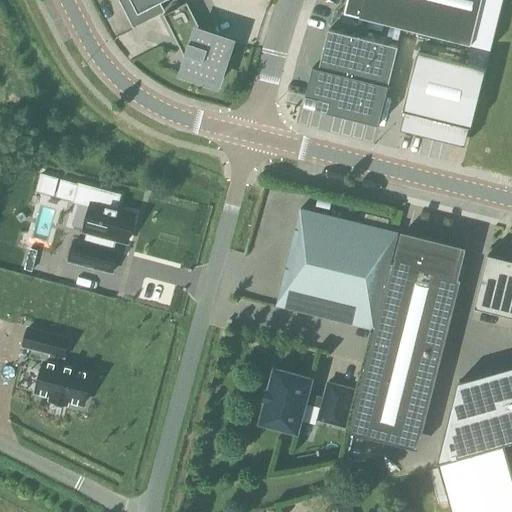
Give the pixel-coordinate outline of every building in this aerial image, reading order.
[(122,0),(135,25),(164,10),(161,3),(166,0),(122,0)] [(348,0),(345,13),(472,45),(482,0),(348,0)] [(184,73),(217,84),(231,42),(198,31),(196,28),(200,26),(188,3),(164,15),(177,40),(193,45),(184,73)] [(329,29),(320,68),(314,67),(309,87),(311,88),(307,104),(350,115),(350,118),(380,125),(399,46),(329,29)] [(418,52),(399,130),(467,147),(486,69),(418,52)] [(41,175),(37,191),(54,195),(58,179),(41,175)] [(119,196),(80,185),(76,201),(92,205),(92,207),(88,206),(86,215),(89,216),(85,231),(89,232),(86,243),(76,240),(70,260),(112,271),(117,251),(108,249),(111,238),(127,242),(134,214),(116,209),(119,196)] [(301,208),(277,305),(374,329),(399,233),(301,208)] [(392,262),(349,432),(376,439),(378,429),(404,435),(406,425),(424,430),(462,280),(458,279),(463,259),(461,259),(456,278),(440,274),(447,245),(403,233),(396,263),(392,262)] [(511,260),(488,255),(475,308),(511,316),(511,260)] [(37,392),(41,393),(40,397),(47,399),(48,395),(52,396),(51,399),(67,404),(68,400),(72,402),(71,405),(79,407),(80,404),(84,405),(91,375),(56,365),(58,356),(64,357),(69,339),(29,328),(24,346),(51,354),(48,363),(45,362),(37,392)] [(511,368),(460,384),(439,463),(505,446),(511,443),(511,368)] [(275,369),(269,391),(267,390),(264,400),(267,401),(261,423),(298,433),(306,404),(322,408),(318,420),(346,427),(355,390),(328,383),(324,398),(309,394),(313,379),(275,369)] [(511,511),(511,469),(505,446),(439,463),(452,511),(511,511)] [(326,511),(351,511),(348,502),(325,509),(326,511)]
